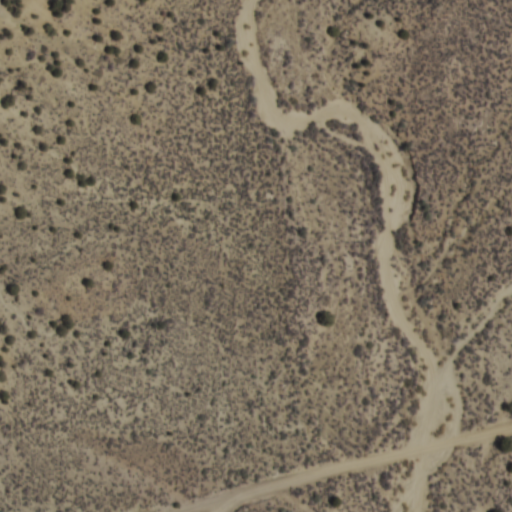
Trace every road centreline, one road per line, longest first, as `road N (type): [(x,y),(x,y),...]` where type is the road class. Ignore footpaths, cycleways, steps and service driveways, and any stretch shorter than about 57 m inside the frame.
road 1 (track): [(174,511),(234,494),(192,476),(208,0)]
road 2 (track): [(234,494),(511,419)]
